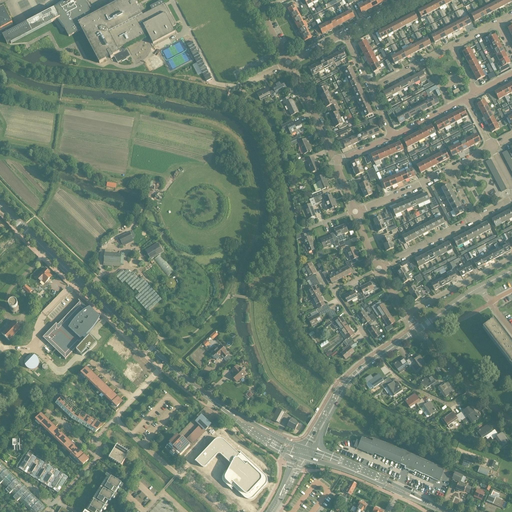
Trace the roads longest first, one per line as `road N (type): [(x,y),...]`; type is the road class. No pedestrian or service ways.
road 1 (tertiary): [(166,363),(1,207)]
road 2 (tertiary): [(451,511),(311,449)]
road 3 (track): [(472,455),(387,419),(340,386)]
road 4 (tertiary): [(306,457),(440,511)]
road 5 (residential): [(225,511),(114,419)]
road 6 (track): [(52,149),(112,180),(141,172),(169,183)]
road 7 (residential): [(378,353),(335,292),(378,268)]
road 8 (tertiary): [(378,353),(340,386),(303,447)]
road 9 (residential): [(406,315),(511,258)]
